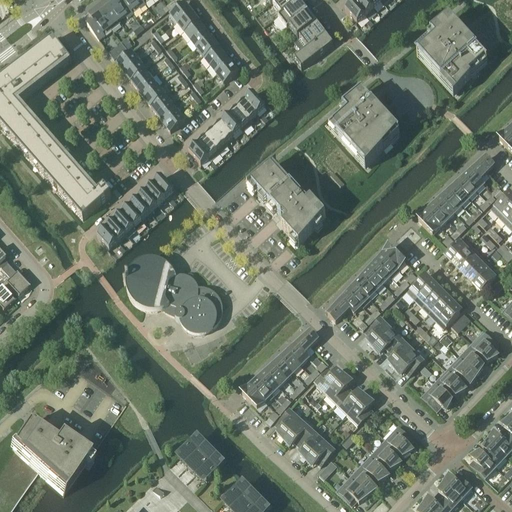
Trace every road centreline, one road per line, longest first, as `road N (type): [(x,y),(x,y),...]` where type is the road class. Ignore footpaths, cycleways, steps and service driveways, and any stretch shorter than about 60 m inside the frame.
road 1 (residential): [(438,440),(300,311),(191,190)]
road 2 (residential): [(50,11),(167,164)]
road 3 (residential): [(333,511),(217,404)]
road 4 (residential): [(0,231),(44,288),(39,303),(0,338)]
road 5 (residential): [(511,346),(413,246)]
road 6 (residential): [(261,79),(167,164)]
road 7 (residential): [(327,17),(413,102)]
